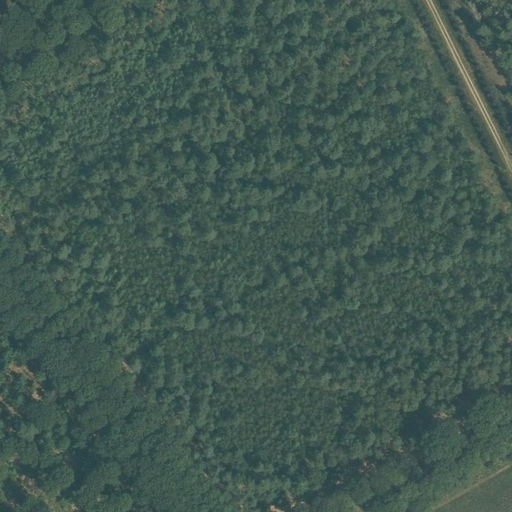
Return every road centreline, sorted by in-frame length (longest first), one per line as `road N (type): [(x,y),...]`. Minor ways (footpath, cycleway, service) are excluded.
road 1 (track): [(0,264),(199,511)]
road 2 (track): [(511,167),(427,0)]
road 3 (unclassified): [(364,511),(511,427)]
